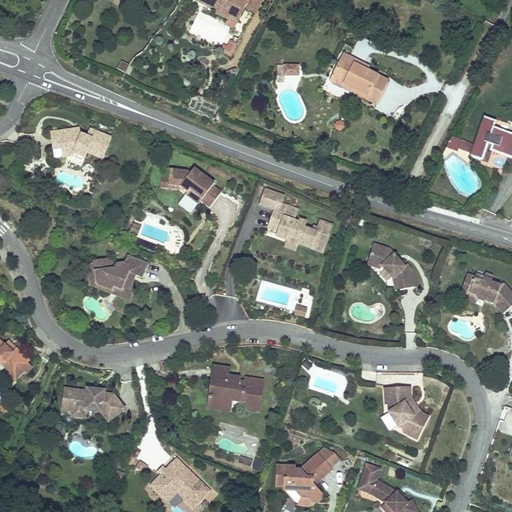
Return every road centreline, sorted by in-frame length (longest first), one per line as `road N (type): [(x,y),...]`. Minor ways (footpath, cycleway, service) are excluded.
road 1 (residential): [(455,511),(481,441),(483,401),(475,382),(444,357),(360,354),(249,328),(121,353),(81,349),(48,326),(25,267),(0,232)]
road 2 (tertiary): [(153,118),(511,241)]
road 3 (tertiary): [(153,118),(33,56)]
road 4 (tertiary): [(28,78),(153,118)]
